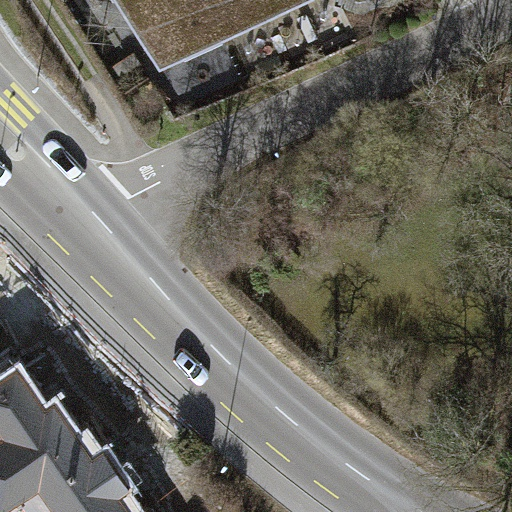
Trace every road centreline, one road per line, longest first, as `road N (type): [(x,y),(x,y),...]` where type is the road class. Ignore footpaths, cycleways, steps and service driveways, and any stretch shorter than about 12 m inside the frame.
road 1 (residential): [(98,228),(146,186),(511,13)]
road 2 (secondary): [(98,228),(265,400),(336,460),(419,511)]
road 3 (secondary): [(0,132),(98,228)]
